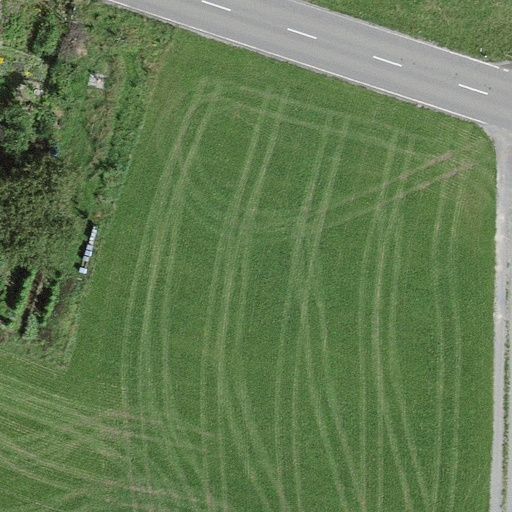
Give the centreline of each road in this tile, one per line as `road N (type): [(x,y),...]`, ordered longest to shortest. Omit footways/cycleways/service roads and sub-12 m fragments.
road 1 (tertiary): [(511,102),(197,0)]
road 2 (track): [(500,511),(511,186)]
